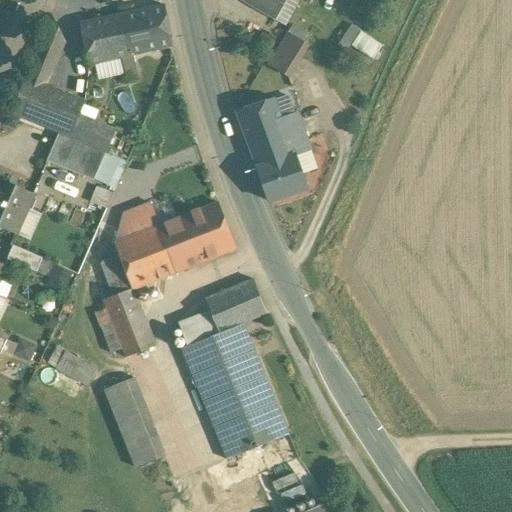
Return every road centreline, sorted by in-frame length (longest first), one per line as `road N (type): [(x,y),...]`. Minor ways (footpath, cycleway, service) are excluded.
road 1 (secondary): [(433,511),(311,335),(231,158),(189,0)]
road 2 (track): [(381,445),(511,439)]
